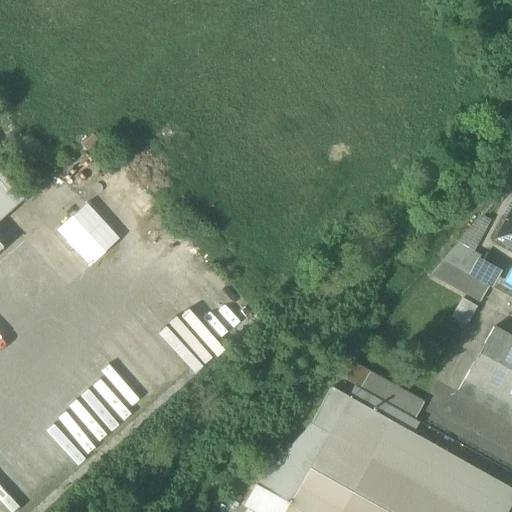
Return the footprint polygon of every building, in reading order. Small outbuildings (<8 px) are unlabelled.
[(0,219),(22,199),(0,174),(0,219)] [(86,204),(56,230),(88,266),(118,239),(86,204)] [(511,209),(495,240),(511,249),(511,209)] [(457,245),(472,253),(487,227),(477,222),(457,245)] [(472,253),(457,245),(442,261),(469,277),(478,259),(480,257),(472,253)] [(478,259),(469,277),(489,287),(491,289),(501,271),(478,259)] [(430,276),(480,303),(489,287),(469,277),(442,261),(430,276)] [(460,298),(450,318),(465,326),(476,307),(460,298)] [(457,392),(511,423),(511,339),(510,339),(493,329),(457,392)] [(338,378),(360,389),(369,373),(351,363),(338,378)] [(360,389),(414,420),(423,404),(369,373),(360,389)] [(348,398),(328,435),(284,511),(506,511),(511,503),(511,491),(412,435),(419,423),(354,387),(348,398)] [(310,425),(328,435),(348,398),(331,389),(310,425)] [(243,507),(251,511),(284,511),(328,435),(310,425),(310,426),(256,485),(243,507)]
